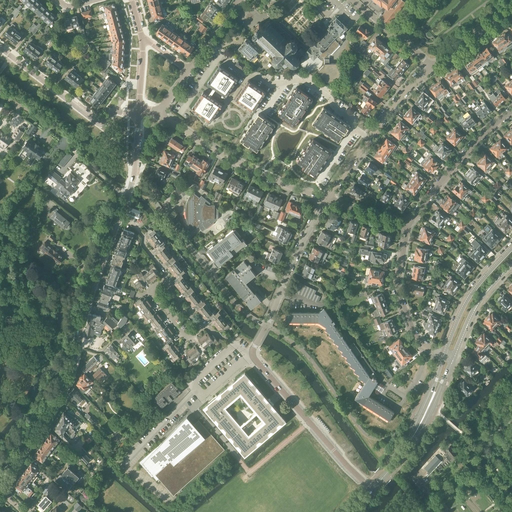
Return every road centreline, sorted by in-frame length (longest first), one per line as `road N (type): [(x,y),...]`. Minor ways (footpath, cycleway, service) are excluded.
road 1 (residential): [(0,490),(62,393),(119,218)]
road 2 (residential): [(209,40),(245,74),(273,84),(301,80),(327,95),(368,139)]
road 3 (residential): [(328,198),(252,168),(160,114)]
road 4 (residential): [(371,489),(253,355)]
road 5 (residential): [(253,355),(328,198)]
road 6 (residential): [(407,225),(454,163),(511,109)]
road 7 (residential): [(135,113),(101,124),(10,55)]
road 8 (residential): [(444,352),(422,345),(398,294),(407,225)]
road 9 (tertiary): [(511,246),(466,298),(444,352)]
